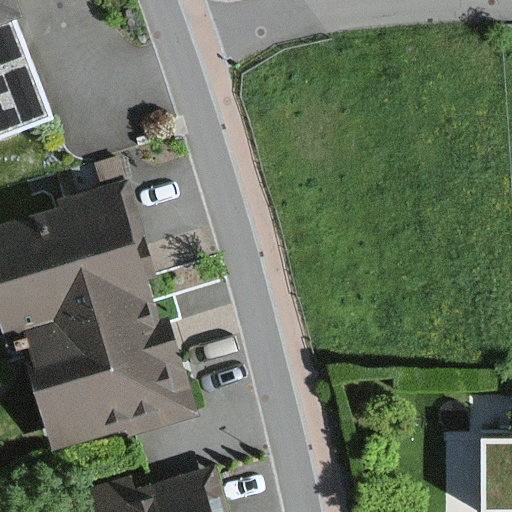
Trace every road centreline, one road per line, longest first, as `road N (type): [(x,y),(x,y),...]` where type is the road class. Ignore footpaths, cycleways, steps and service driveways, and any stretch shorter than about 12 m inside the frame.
road 1 (residential): [(174,46),(225,201),(303,511)]
road 2 (residential): [(511,1),(372,4),(174,46)]
